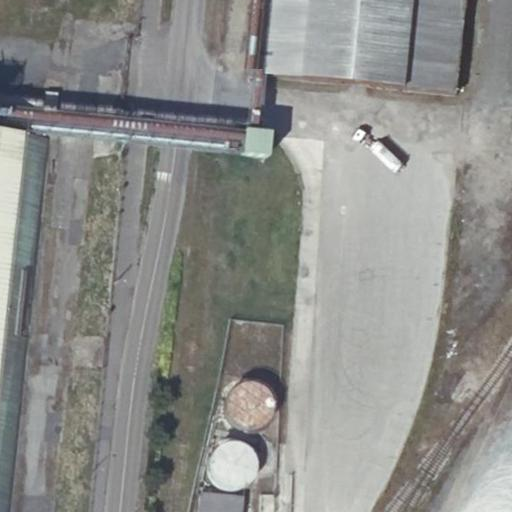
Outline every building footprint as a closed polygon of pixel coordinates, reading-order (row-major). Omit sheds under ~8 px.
[(262,0),(254,77),(452,98),(461,0),(262,0)] [(38,93),(36,111),(52,112),(53,94),(38,93)] [(36,111),(35,129),(50,130),(52,112),(36,111)] [(0,136),(0,511),(4,511),(43,141),(0,136)] [(270,413),(271,409),(271,408),(270,403),(268,398),(265,394),(262,392),(258,389),(254,387),(252,387),(244,386),(240,387),(236,389),(232,391),(230,394),(227,397),(225,402),(224,407),(224,411),(225,415),(226,419),(229,424),(233,428),(237,430),(241,432),(243,432),(251,433),(255,432),(259,430),(261,428),(265,425),(267,422),(269,418),(270,413)] [(250,469),(251,465),(250,461),(249,456),(247,453),(243,448),(239,445),(234,443),(231,442),(225,442),(221,443),(217,445),(213,447),(210,450),(207,454),(206,458),(205,461),(205,467),(205,471),(207,475),(209,479),(213,482),(217,485),(221,487),(225,488),(230,488),(235,487),(238,485),(241,483),(244,480),(247,477),(249,474),(250,469)] [(192,488),(189,511),(232,511),(233,491),(192,488)]
